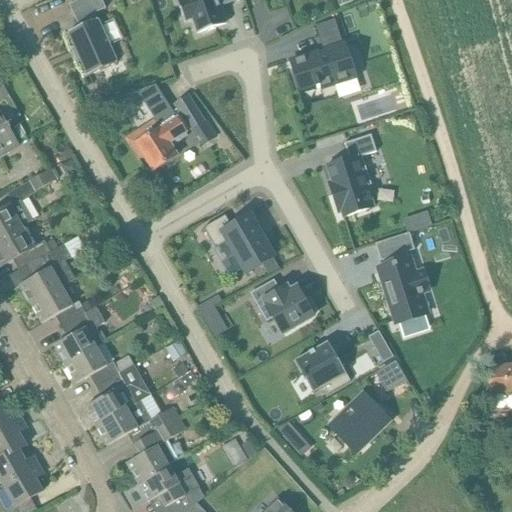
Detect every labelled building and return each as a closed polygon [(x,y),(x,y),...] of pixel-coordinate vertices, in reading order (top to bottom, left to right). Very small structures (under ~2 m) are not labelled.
[(95,19),(93,13),(106,7),(102,0),(75,0),(69,3),(79,26),(68,31),(88,75),(117,62),(97,18),(95,19)] [(192,21),(197,35),(227,25),(221,7),(239,1),(238,0),(178,0),(177,0),(185,24),(192,21)] [(334,34),(330,22),(315,26),(319,38),(334,34)] [(316,87),(317,88),(320,87),(324,101),(340,96),(336,85),(356,78),(345,44),(290,62),(300,92),(316,87)] [(0,100),(9,96),(0,80),(0,100)] [(144,90),(162,117),(126,140),(136,155),(141,152),(153,172),(177,156),(169,144),(186,133),(156,86),(144,90)] [(190,130),(192,129),(204,122),(188,97),(175,105),(190,130)] [(5,155),(19,147),(0,114),(0,154),(4,153),(5,155)] [(361,158),(377,153),(371,136),(344,144),(349,159),(327,167),(332,182),(328,183),(338,214),(342,213),(343,219),(374,209),(367,187),(370,185),(361,158)] [(57,181),(51,170),(30,182),(36,192),(57,181)] [(0,240),(22,228),(33,222),(21,200),(0,212),(0,240)] [(273,259),(274,258),(250,216),(231,227),(225,216),(204,229),(215,249),(227,242),(246,275),(263,265),(267,272),(277,266),(273,259)] [(50,253),(44,241),(33,247),(22,228),(0,240),(0,268),(13,261),(19,271),(26,267),(50,253)] [(424,313),(418,296),(423,295),(423,293),(429,292),(422,272),(415,274),(410,258),(408,259),(407,253),(415,251),(409,234),(375,245),(381,262),(382,261),(384,267),(378,269),(396,325),(428,315),(427,312),(424,313)] [(71,258),(64,245),(50,253),(26,267),(33,279),(20,286),(31,305),(61,288),(74,280),(64,262),(71,258)] [(308,300),(304,302),(296,288),(289,292),(287,288),(280,292),(274,282),(251,294),(267,322),(273,318),(283,335),(313,317),(311,315),(315,313),(308,300)] [(71,306),(61,288),(31,305),(42,325),(55,317),(61,328),(84,315),(77,303),(71,306)] [(157,299),(148,304),(154,315),(163,309),(157,299)] [(202,310),(219,337),(232,330),(215,302),(202,310)] [(65,365),(95,348),(103,344),(102,342),(104,339),(101,334),(97,334),(96,332),(96,328),(104,324),(95,309),(84,315),(61,328),(67,339),(54,346),(65,365)] [(368,338),(383,364),(393,358),(379,332),(368,338)] [(305,381),(306,380),(313,394),(324,388),(328,395),(350,382),(336,357),(327,343),(295,362),(303,375),(302,376),(305,381)] [(105,366),(95,348),(65,365),(76,385),(89,377),(95,387),(133,366),(128,357),(115,365),(113,362),(105,366)] [(134,367),(139,376),(148,370),(143,362),(134,367)] [(387,393),(407,381),(396,362),(375,373),(387,393)] [(178,379),(179,380),(189,374),(183,364),(173,370),(178,379)] [(511,365),(487,367),(490,395),(511,393),(511,365)] [(96,427),(136,404),(130,393),(144,385),(133,366),(95,387),(102,399),(85,408),(96,427)] [(182,386),(185,390),(190,387),(195,380),(191,373),(189,374),(179,380),(173,383),(175,386),(178,384),(182,386)] [(356,453),(388,422),(382,415),(384,414),(371,401),(369,402),(364,397),(365,396),(364,395),(330,428),(331,429),(332,429),(356,453)] [(140,402),(136,404),(96,427),(107,447),(127,435),(133,446),(173,423),(179,420),(172,408),(150,420),(140,402)] [(2,403),(0,404),(0,432),(20,422),(15,414),(18,413),(17,412),(9,416),(2,403)] [(0,460),(26,446),(19,433),(27,429),(26,428),(24,429),(20,422),(0,432),(0,460)] [(138,483),(168,466),(178,460),(167,441),(179,434),(173,423),(133,446),(140,457),(127,464),(138,483)] [(0,481),(3,486),(36,467),(32,460),(34,458),(34,457),(26,462),(19,451),(26,447),(26,446),(0,460),(0,481)] [(159,497),(168,511),(189,511),(198,505),(202,502),(196,491),(199,489),(188,470),(175,478),(168,466),(138,483),(149,503),(159,497)] [(3,486),(5,490),(15,508),(43,492),(36,479),(44,474),(43,473),(41,475),(36,467),(3,486)] [(288,492),(267,511),(293,511),(301,506),(288,492)]
